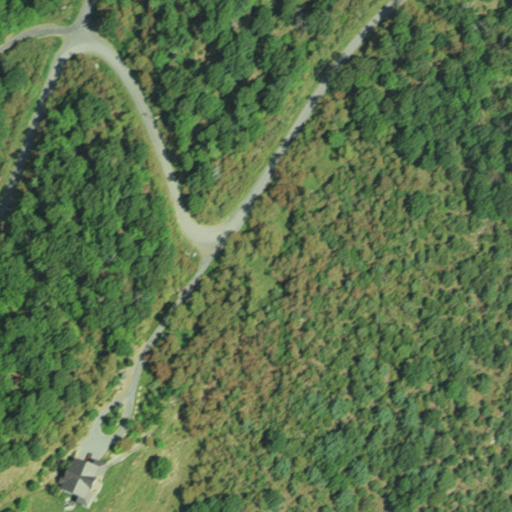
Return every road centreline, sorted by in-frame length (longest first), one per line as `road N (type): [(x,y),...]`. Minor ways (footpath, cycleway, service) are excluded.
road 1 (track): [(234,241),(162,91),(129,51),(66,32),(0,57)]
road 2 (track): [(383,0),(330,92),(297,179),(234,241)]
